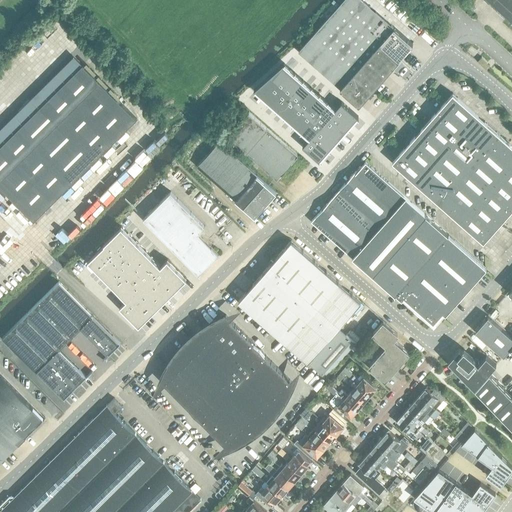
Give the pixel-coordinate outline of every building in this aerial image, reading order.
[(309,61),(329,78),(341,88),(340,88),(359,105),(413,43),(394,27),(362,0),(343,0),(318,29),(314,26),(308,32),(312,36),(299,51),(310,60),(309,61)] [(511,0),(490,0),(511,20),(511,0)] [(482,56),(478,60),(486,69),(490,65),(482,56)] [(283,63),(254,88),(310,138),(303,145),(319,160),(358,116),(342,101),(335,108),(283,63)] [(82,64),(0,144),(0,185),(34,219),(136,118),(99,81),(82,64)] [(511,144),(453,92),(392,161),(484,241),(511,208),(511,144)] [(249,111),(227,135),(277,179),(278,178),(298,155),(249,111)] [(198,165),(255,216),(276,191),(219,141),(198,165)] [(396,294),(448,234),(365,161),(361,167),(360,165),(312,220),(353,257),(396,294)] [(198,273),(202,270),(218,253),(198,233),(205,226),(171,191),(143,218),(198,273)] [(104,243),(87,260),(126,299),(119,306),(139,325),(186,278),(167,259),(161,265),(121,225),(104,243)] [(448,234),(396,294),(431,325),(442,312),(445,314),(486,267),(448,234)] [(239,300),(326,376),(356,341),(339,326),(361,301),(291,240),(239,300)] [(81,326),(93,315),(59,281),(3,337),(36,371),(59,348),(81,326)] [(81,326),(114,359),(125,348),(93,315),(81,326)] [(166,371),(162,380),(189,407),(194,414),(200,418),(227,445),(234,442),(248,434),(261,425),(268,418),(276,409),(287,392),(292,381),(264,353),(260,348),(254,343),(227,315),(216,320),(205,327),(195,335),(186,343),(179,350),(173,359),(166,371)] [(511,335),(488,315),(475,330),(504,355),(511,345),(511,335)] [(387,344),(369,364),(385,378),(408,351),(393,338),(397,333),(383,320),(373,332),(387,344)] [(0,339),(0,348),(9,358),(14,353),(0,339)] [(464,347),(462,349),(459,347),(455,353),(448,360),(452,364),(453,365),(475,388),(496,363),(486,354),(478,363),(474,360),(476,358),(464,347)] [(59,348),(36,371),(69,403),(91,382),(91,381),(59,348)] [(347,374),(351,378),(370,394),(376,387),(361,373),(357,377),(345,366),(342,370),(347,374)] [(347,374),(342,370),(336,377),(340,380),(343,377),(344,378),(347,374)] [(511,395),(489,372),(475,388),(511,426),(511,395)] [(0,426),(18,444),(44,419),(0,374),(0,426)] [(370,394),(351,378),(348,381),(354,387),(351,390),(364,401),(370,394)] [(357,408),(339,392),(328,383),(325,386),(338,398),(335,402),(351,416),(357,408)] [(426,386),(420,393),(436,407),(444,397),(435,387),(432,391),(426,386)] [(364,401),(351,390),(348,394),(342,389),(339,392),(357,408),(364,401)] [(436,407),(420,393),(414,400),(430,414),(436,407)] [(0,511),(187,511),(201,499),(115,412),(121,406),(114,398),(15,496),(13,494),(9,494),(0,503),(0,511)] [(414,400),(408,407),(425,421),(427,418),(436,426),(439,422),(432,417),(433,416),(430,414),(414,400)] [(303,410),(308,415),(311,411),(306,407),(303,410)] [(425,421),(408,407),(402,414),(420,429),(426,435),(429,431),(422,424),(425,421)] [(324,416),(321,419),(337,433),(343,425),(330,413),(326,418),(324,416)] [(420,429),(402,414),(396,420),(408,431),(407,432),(413,438),(420,429)] [(321,419),(315,427),(316,429),(330,441),(337,433),(321,419)] [(0,461),(18,444),(0,426),(0,461)] [(315,427),(308,434),(323,448),(330,441),(316,429),(315,427)] [(511,469),(511,465),(501,453),(475,428),(462,443),(492,465),(486,474),(501,485),(511,469)] [(389,429),(383,436),(407,458),(410,460),(414,464),(417,460),(417,459),(404,448),(403,449),(402,448),(405,444),(400,440),(400,439),(389,429)] [(306,433),(299,440),(303,444),(301,447),(306,452),(309,449),(317,456),(323,448),(308,434),(306,433)] [(383,436),(377,443),(393,457),(395,454),(404,461),(407,458),(383,436)] [(429,437),(420,447),(425,451),(433,441),(429,437)] [(377,443),(371,450),(389,466),(392,468),(398,461),(394,458),(393,457),(377,443)] [(274,446),(274,447),(286,458),(301,472),(303,470),(308,464),(309,465),(312,461),(301,451),(300,452),(296,448),(293,451),(295,453),(292,456),(289,455),(281,448),(279,450),(274,446)] [(371,450),(365,456),(376,466),(379,463),(383,468),(386,469),(389,466),(371,450)] [(277,458),(270,452),(267,456),(274,462),(277,458)] [(426,455),(421,460),(432,470),(437,465),(426,455)] [(365,456),(359,463),(374,477),(380,470),(376,466),(365,456)] [(282,463),(279,466),(294,480),(301,472),(286,458),(286,459),(288,461),(284,465),(282,463)] [(410,460),(404,467),(405,468),(408,471),(414,464),(410,460)] [(269,462),(265,467),(265,468),(271,473),(288,487),(294,480),(279,466),(277,469),(269,462)] [(252,469),(259,475),(262,471),(257,466),(257,467),(255,465),(252,469)] [(405,468),(399,475),(402,478),(408,471),(405,468)] [(481,511),(496,492),(480,482),(472,493),(439,469),(426,483),(414,497),(434,511),(481,511)] [(271,473),(265,480),(266,481),(268,483),(281,495),(286,489),(288,487),(271,473)] [(350,473),(343,481),(357,493),(363,498),(366,495),(359,489),(364,484),(350,473)] [(398,474),(394,480),(397,483),(398,484),(403,478),(402,478),(399,475),(398,474)] [(239,484),(237,486),(249,497),(246,500),(251,503),(248,506),(246,508),(250,511),(265,511),(267,511),(253,499),(255,496),(256,494),(255,493),(247,486),(241,481),(240,482),(239,484)] [(343,481),(336,489),(350,500),(357,493),(343,481)] [(393,481),(387,488),(390,491),(396,484),(393,481)] [(262,485),(255,493),(256,494),(269,505),(273,501),(275,502),(278,499),(281,495),(268,483),(265,487),(264,487),(262,485)] [(336,489),(330,496),(343,508),(350,500),(336,489)] [(231,493),(227,498),(230,501),(232,499),(235,501),(237,498),(231,493)] [(330,496),(323,504),(331,511),(339,511),(340,511),(341,511),(348,511),(343,508),(330,496)] [(220,511),(222,511),(229,506),(225,503),(218,510),(220,511)]
